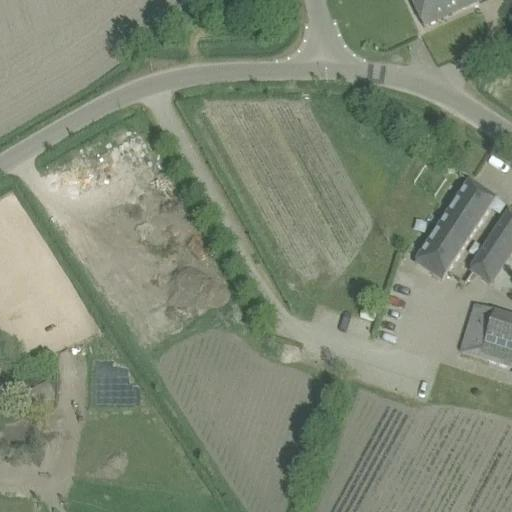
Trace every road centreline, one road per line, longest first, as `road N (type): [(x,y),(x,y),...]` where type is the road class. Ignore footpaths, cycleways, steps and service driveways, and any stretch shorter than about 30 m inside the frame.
road 1 (unknown): [(154,85),(245,271),(277,314),(339,354),(410,373)]
road 2 (unclassified): [(0,161),(154,85),(221,72),(329,69)]
road 3 (unclassified): [(329,69),(371,68),(429,86),(511,135)]
